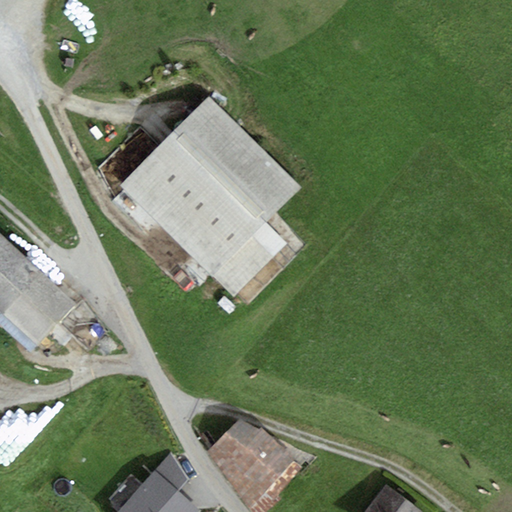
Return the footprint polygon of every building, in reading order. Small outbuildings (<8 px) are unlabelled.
[(300,188),(208,98),(121,186),(235,297),(288,243),(267,222),(300,188)] [(0,326),(29,353),(76,304),(0,233),(0,326)] [(240,419),(207,452),(253,511),(264,511),(282,499),(279,495),(302,468),(294,461),(295,459),(262,428),(260,430),(240,419)] [(170,453),(154,471),(178,491),(188,480),(170,453)] [(178,491),(154,471),(118,511),(198,511),(200,511),(178,491)] [(421,511),(385,484),(364,511),(421,511)]
